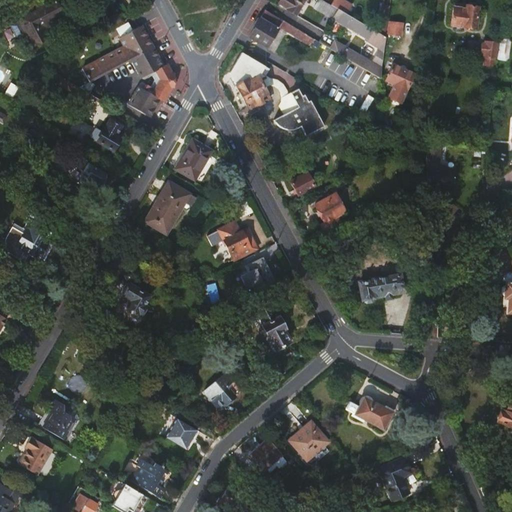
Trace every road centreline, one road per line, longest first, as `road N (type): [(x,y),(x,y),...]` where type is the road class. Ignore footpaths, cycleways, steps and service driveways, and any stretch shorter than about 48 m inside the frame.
road 1 (residential): [(0,421),(203,78)]
road 2 (residential): [(334,325),(203,78)]
road 3 (residential): [(339,345),(220,448),(182,511)]
road 4 (residential): [(420,387),(438,409),(479,511)]
